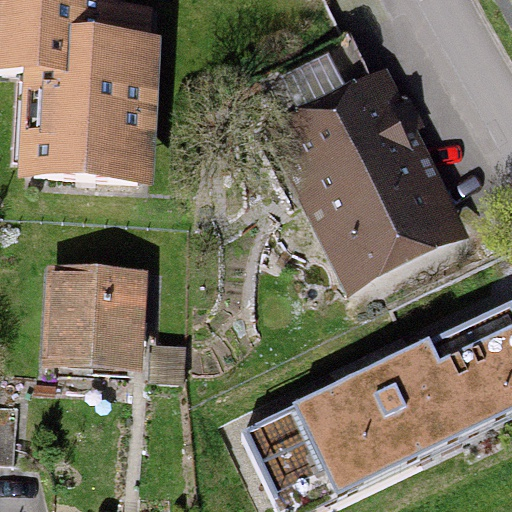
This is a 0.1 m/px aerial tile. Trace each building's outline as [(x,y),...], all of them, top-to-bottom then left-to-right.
[(98,0),(0,0),(0,78),(29,80),(25,187),(150,192),(156,45),(143,44),(144,16),(112,14),(98,14),(98,0)] [(463,242),(381,81),(301,121),(319,156),(282,175),(346,301),(463,242)] [(142,281),(49,278),(46,373),(138,377),(142,281)] [(511,309),(238,431),(273,511),(282,511),(511,410),(511,309)] [(206,402),(290,362),(271,321),(186,362),(206,402)] [(16,410),(0,409),(0,467),(13,468),(16,410)]
